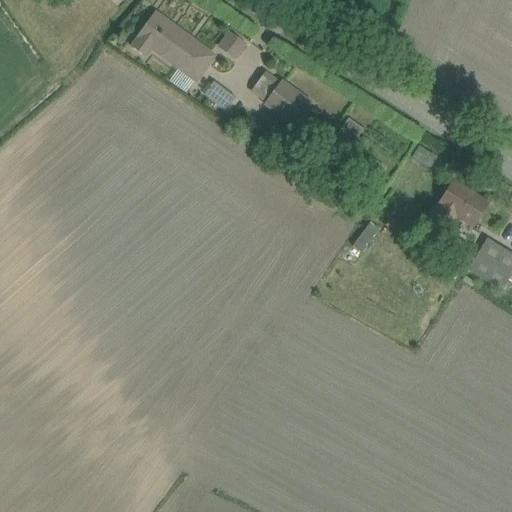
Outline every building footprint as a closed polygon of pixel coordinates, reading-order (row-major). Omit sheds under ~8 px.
[(155,13),(136,38),(137,39),(131,47),(147,58),(152,50),(197,83),(216,58),(155,13)] [(246,44),(230,33),(222,44),(238,56),(246,44)] [(283,80),(281,83),(263,107),(293,129),(314,103),(283,80)] [(225,112),(236,99),(214,83),(204,96),(225,112)] [(349,120),(333,141),(348,151),(363,130),(349,120)] [(406,147),(400,156),(416,166),(422,157),(406,147)] [(448,237),(460,219),(473,228),(489,204),(454,182),(443,198),(427,223),(448,237)] [(467,272),(468,270),(502,291),(511,275),(511,255),(487,240),(475,259),(460,249),(451,263),(467,272)]
